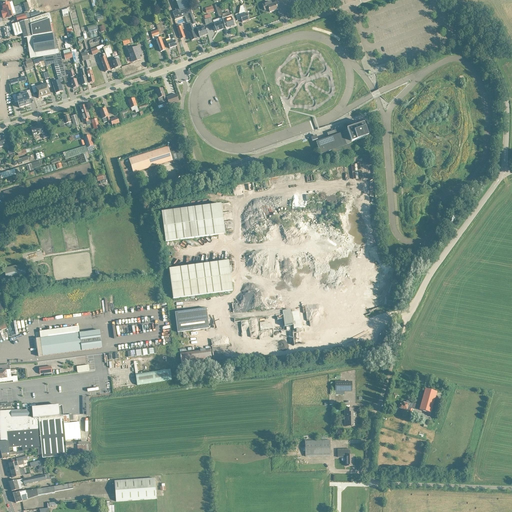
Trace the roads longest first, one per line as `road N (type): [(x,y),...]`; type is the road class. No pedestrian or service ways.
road 1 (unclassified): [(511,488),(376,483),(369,473),(374,423),(408,316),(430,272),(505,170)]
road 2 (unclassified): [(0,128),(364,0)]
road 3 (unclassified): [(505,170),(506,88),(451,0)]
